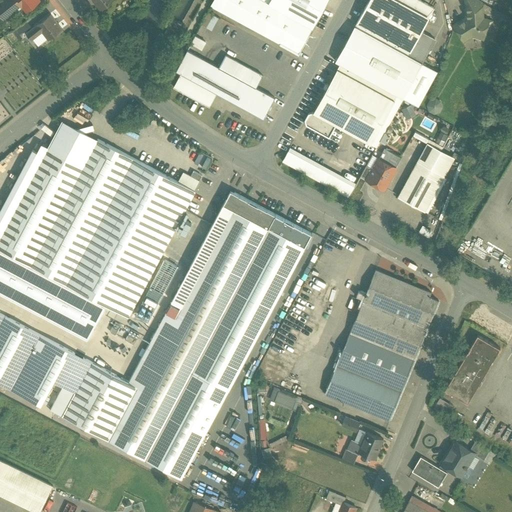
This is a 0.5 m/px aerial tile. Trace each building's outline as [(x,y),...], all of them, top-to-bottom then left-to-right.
[(0,0),(0,12),(0,13),(8,7),(9,0),(0,0)] [(9,0),(8,7),(0,13),(4,18),(15,9),(21,4),(23,7),(26,11),(40,0),(39,0),(9,0)] [(113,0),(93,0),(97,4),(100,9),(100,8),(101,10),(113,0)] [(313,28),(261,0),(214,0),(211,6),(299,54),(313,28)] [(328,0),(261,0),(313,28),(313,27),(317,29),(327,12),(323,10),(328,0)] [(404,0),(402,4),(393,0),(369,0),(355,27),(409,55),(435,9),(418,0),(404,0)] [(477,0),(470,0),(467,7),(467,8),(466,10),(472,14),(472,17),(463,22),(463,21),(455,27),(463,40),(472,35),(484,38),(487,30),(490,31),(493,21),(483,19),(483,3),(477,0)] [(215,29),(220,15),(208,11),(203,25),(215,29)] [(51,14),(37,24),(37,25),(26,33),(31,40),(43,32),(49,40),(62,29),(51,14)] [(26,21),(12,31),(20,41),(25,37),(22,34),(31,27),(26,21)] [(409,55),(355,27),(336,62),(341,64),(398,95),(403,98),(423,63),(409,55)] [(193,44),(205,49),(209,40),(197,35),(193,44)] [(219,67),(188,50),(177,70),(181,73),(182,73),(184,68),(191,72),(188,76),(217,92),(217,93),(264,118),(275,98),(256,88),(219,67)] [(263,76),(226,55),(219,67),(256,88),(263,76)] [(423,63),(403,98),(418,106),(437,71),(423,63)] [(398,95),(341,64),(314,113),(336,126),(371,145),(398,95)] [(182,73),(181,73),(174,87),(210,107),(217,93),(217,92),(188,76),(182,73)] [(398,95),(371,145),(377,148),(403,98),(398,95)] [(434,96),(427,108),(438,114),(445,103),(434,96)] [(336,126),(314,113),(309,114),(305,121),(306,126),(330,138),(336,126)] [(79,174),(31,265),(66,284),(133,158),(98,139),(79,174)] [(454,157),(428,142),(417,161),(444,176),(454,157)] [(356,183),(291,148),(283,162),(348,197),(356,183)] [(385,148),(379,158),(373,169),(367,180),(384,189),(396,168),(401,157),(385,148)] [(0,236),(0,248),(31,265),(79,174),(43,155),(0,236)] [(133,158),(66,284),(129,317),(196,191),(133,158)] [(417,161),(398,197),(425,212),(444,176),(417,161)] [(373,169),(366,166),(361,176),(367,180),(373,169)] [(202,176),(194,171),(191,176),(199,181),(202,176)] [(361,176),(349,198),(359,203),(364,194),(363,191),(361,190),(367,180),(361,176)] [(276,215),(231,190),(223,204),(269,228),(276,215)] [(269,228),(223,204),(214,223),(223,228),(259,247),(269,228)] [(214,223),(190,267),(199,272),(223,228),(214,223)] [(434,233),(422,226),(419,232),(431,239),(434,233)] [(259,247),(223,228),(199,272),(190,267),(166,312),(211,336),(259,247)] [(186,383),(222,402),(305,247),(269,228),(259,247),(211,336),(186,383)] [(431,292),(376,270),(363,302),(428,328),(439,301),(429,297),(431,292)] [(145,298),(139,310),(143,312),(149,300),(145,298)] [(428,328),(363,302),(350,333),(415,360),(428,328)] [(211,336),(166,312),(129,382),(119,400),(121,401),(164,424),(186,383),(211,336)] [(64,385),(76,391),(91,361),(0,313),(0,381),(43,404),(56,381),(64,385)] [(116,323),(110,332),(116,335),(121,325),(116,323)] [(140,334),(131,330),(126,340),(134,345),(140,334)] [(415,360),(350,333),(337,364),(402,391),(415,360)] [(478,335),(445,390),(468,403),(501,348),(478,335)] [(107,338),(96,359),(118,370),(119,367),(119,366),(128,349),(125,347),(107,338)] [(129,382),(91,361),(76,391),(64,385),(51,409),(110,441),(118,425),(111,421),(121,401),(119,400),(129,382)] [(264,371),(287,378),(289,371),(266,363),(264,371)] [(337,364),(325,394),(390,420),(402,391),(337,364)] [(186,383),(164,424),(121,401),(111,421),(118,425),(110,441),(182,479),(222,402),(186,383)] [(274,389),(270,401),(297,410),(301,398),(274,389)] [(450,410),(437,403),(434,408),(447,416),(450,410)] [(360,423),(345,417),(342,425),(357,431),(360,423)] [(239,420),(222,451),(237,458),(253,428),(239,420)] [(383,439),(367,432),(362,444),(353,440),(349,450),(348,450),(358,454),(359,454),(360,453),(375,459),(383,439)] [(490,451),(475,442),(470,451),(475,454),(474,454),(484,460),(490,451)] [(470,451),(456,443),(448,456),(447,455),(441,464),(461,476),(474,454),(475,454),(470,451)] [(358,454),(348,450),(349,450),(346,449),(343,455),(355,461),(358,454)] [(447,473),(421,457),(412,471),(439,487),(447,473)] [(40,511),(53,487),(0,460),(0,494),(36,511),(40,511)] [(254,481),(243,476),(235,494),(246,500),(254,481)] [(346,497),(330,490),(326,499),(336,503),(342,505),(343,503),(344,503),(346,497)] [(214,511),(216,510),(195,502),(191,511),(214,511)] [(428,511),(409,502),(403,511),(428,511)] [(339,511),(342,505),(336,503),(332,511),(339,511)] [(339,511),(354,511),(356,508),(344,503),(343,503),(342,505),(339,511)]
